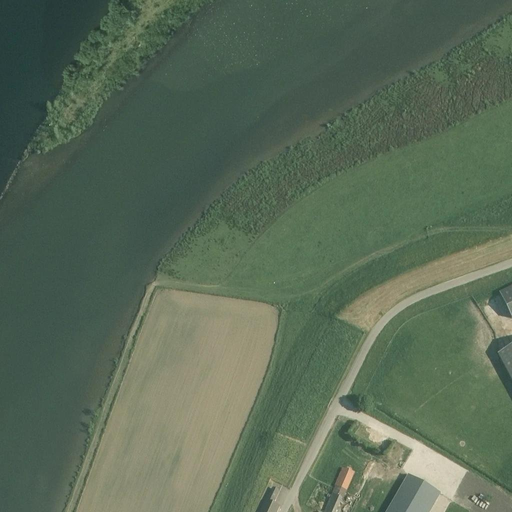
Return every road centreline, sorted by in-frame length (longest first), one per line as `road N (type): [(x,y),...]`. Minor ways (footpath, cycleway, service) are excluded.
road 1 (track): [(158,280),(288,301),(433,232),(511,232)]
road 2 (unclassified): [(283,511),(384,319),(412,299),(511,263)]
